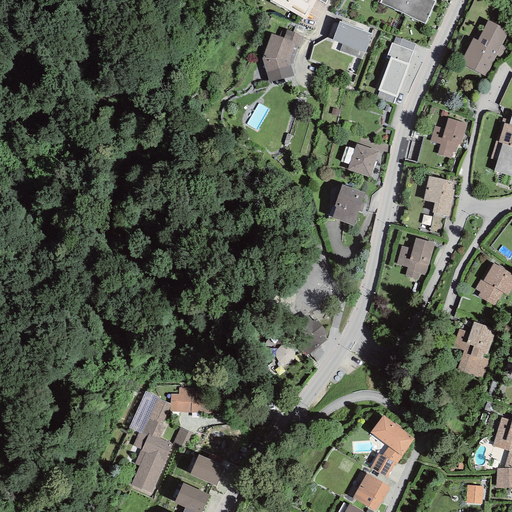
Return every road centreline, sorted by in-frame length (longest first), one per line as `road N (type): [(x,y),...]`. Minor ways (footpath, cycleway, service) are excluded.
road 1 (tertiary): [(460,0),(402,131),(369,287),(350,334)]
road 2 (residential): [(350,334),(374,347),(404,340),(464,206),(498,211),(511,200)]
road 3 (residential): [(273,441),(353,397),(377,399),(410,422),(419,439),(390,511)]
road 4 (tertiary): [(350,334),(273,441)]
